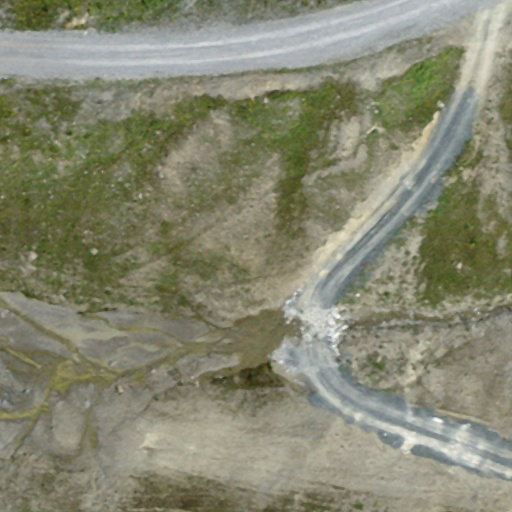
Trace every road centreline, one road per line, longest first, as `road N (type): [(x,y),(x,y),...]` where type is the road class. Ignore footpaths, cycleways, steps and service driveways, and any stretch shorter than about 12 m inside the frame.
road 1 (track): [(511,477),(270,456),(140,434),(0,388)]
road 2 (track): [(0,36),(139,41),(339,22),(391,0)]
